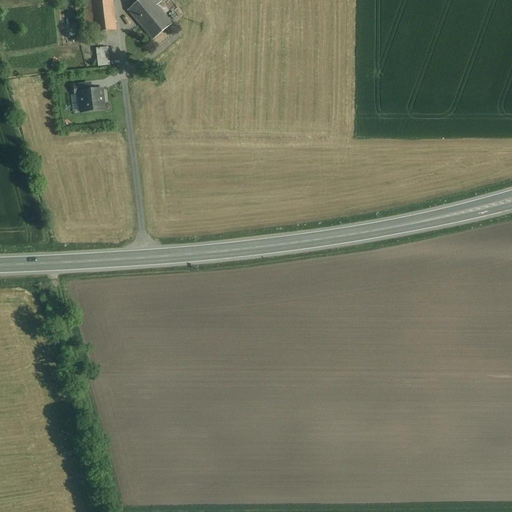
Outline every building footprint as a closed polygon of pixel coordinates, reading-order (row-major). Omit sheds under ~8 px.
[(111,0),(93,0),(83,1),(87,34),(115,31),(111,0)] [(172,25),(151,0),(140,0),(128,10),(153,40),(172,25)] [(108,48),(96,49),(98,67),(110,66),(108,48)] [(90,85),(74,87),(75,94),(79,94),(79,93),(91,92),(90,85)] [(91,92),(79,93),(79,94),(81,113),(104,110),(102,90),(91,92)]
